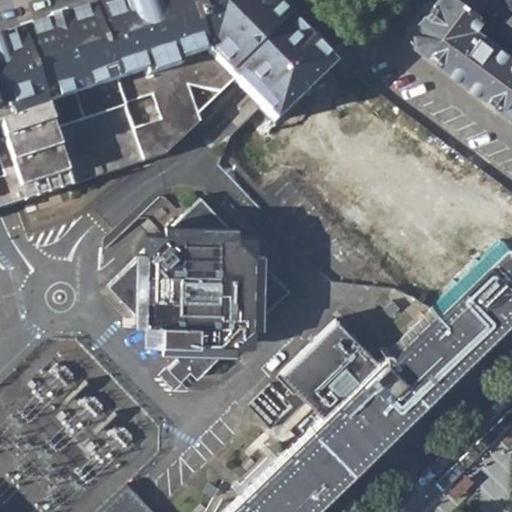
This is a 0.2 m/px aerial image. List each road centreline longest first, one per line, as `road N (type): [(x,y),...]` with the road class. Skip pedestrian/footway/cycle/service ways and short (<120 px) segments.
road 1 (residential): [(511,145),(388,51),(389,25),(409,0)]
road 2 (unknown): [(168,169),(330,284)]
